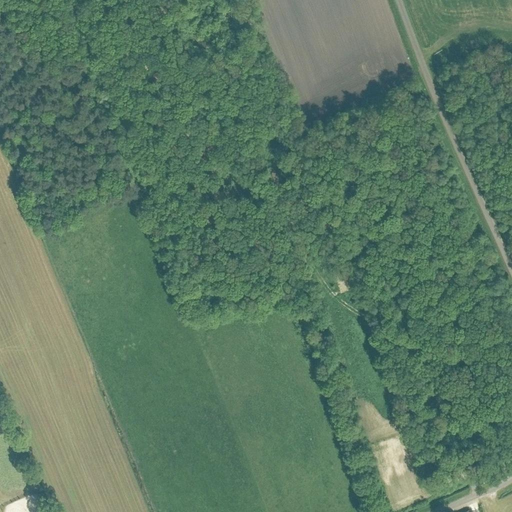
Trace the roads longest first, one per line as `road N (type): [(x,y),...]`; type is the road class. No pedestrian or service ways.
road 1 (track): [(102,0),(223,297),(240,307),(292,300),(368,511)]
road 2 (unclassified): [(511,271),(398,0)]
